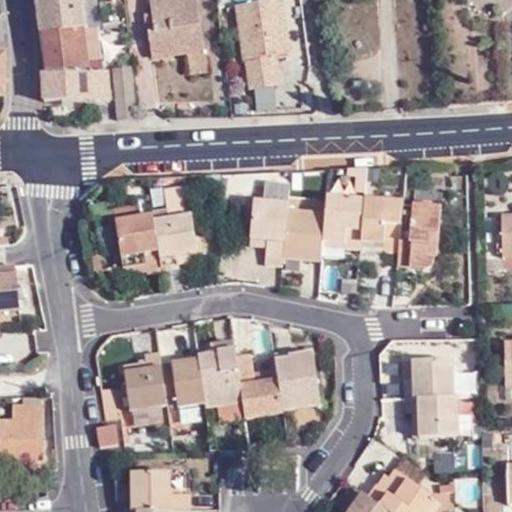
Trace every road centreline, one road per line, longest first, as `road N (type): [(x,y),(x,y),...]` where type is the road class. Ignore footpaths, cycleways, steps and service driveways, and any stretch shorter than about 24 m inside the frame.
road 1 (residential): [(305,511),(358,443),(365,331),(224,302),(68,332)]
road 2 (secondary): [(48,152),(511,125)]
road 3 (residential): [(48,152),(68,332)]
road 4 (residential): [(68,332),(86,509)]
road 5 (residential): [(27,153),(17,0)]
